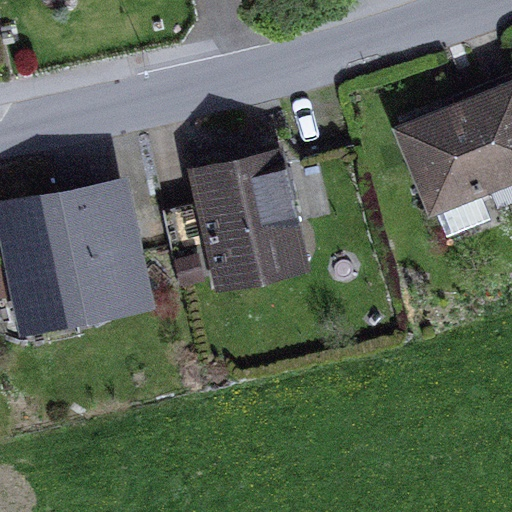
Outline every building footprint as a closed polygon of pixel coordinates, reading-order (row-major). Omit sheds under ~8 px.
[(511,70),(453,95),(458,106),(462,116),(511,95),(511,70)] [(479,190),(511,176),(511,95),(462,116),(458,106),(402,129),(447,238),(491,220),(479,190)] [(303,260),(281,157),(196,176),(204,213),(167,221),(181,287),(303,260)] [(96,300),(138,291),(117,193),(11,215),(18,253),(0,256),(0,297),(26,292),(28,300),(93,287),(96,300)] [(32,317),(96,303),(96,300),(93,287),(28,300),(32,317)]
